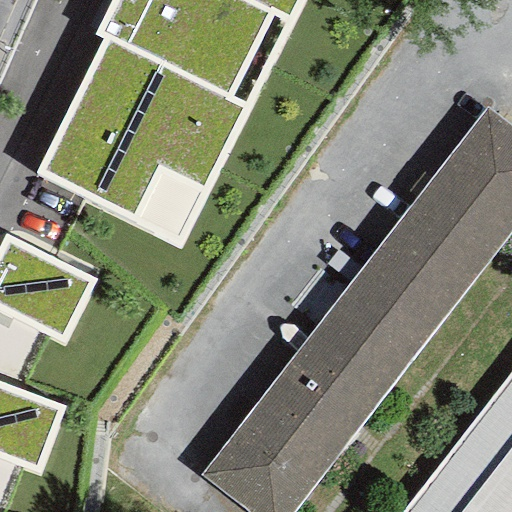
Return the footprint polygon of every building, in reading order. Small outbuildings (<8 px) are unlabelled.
[(305,0),(110,0),(93,34),(104,40),(34,175),(177,248),(305,0)] [(511,127),(485,107),(199,477),(245,511),(292,511),(508,233),(511,228),(511,127)] [(96,281),(4,233),(0,240),(0,313),(62,345),(96,281)] [(511,511),(511,374),(402,511),(511,511)] [(63,407),(0,383),(0,461),(37,475),(63,407)]
